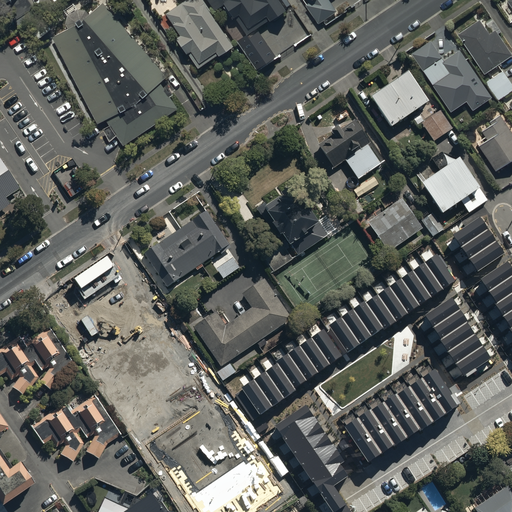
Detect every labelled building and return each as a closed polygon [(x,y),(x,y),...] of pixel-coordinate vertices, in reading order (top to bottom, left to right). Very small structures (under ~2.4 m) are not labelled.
[(0,0),(0,4),(14,25),(34,11),(26,0),(0,0)] [(104,0),(101,0),(55,29),(95,113),(102,108),(120,134),(173,99),(156,73),(159,61),(104,0)] [(232,50),(203,8),(205,7),(200,0),(189,0),(165,17),(172,27),(166,31),(185,58),(187,57),(197,72),(216,58),(218,60),(232,50)] [(285,16),(274,0),(219,0),(224,7),(221,9),(231,24),(235,21),(246,39),(268,24),(269,27),(285,16)] [(304,0),(308,5),(305,8),(317,26),(336,14),(326,0),(304,0)] [(458,37),(484,76),(511,58),(495,33),(488,37),(479,23),(458,37)] [(267,57),(256,38),(238,49),(250,68),(267,57)] [(0,51),(0,70),(28,51),(19,39),(0,51)] [(430,44),(410,57),(449,116),(466,105),(472,114),(491,102),(459,54),(444,64),(430,44)] [(39,64),(11,82),(17,91),(45,73),(39,64)] [(484,85),(497,103),(511,91),(511,86),(502,72),(484,85)] [(407,74),(372,96),(389,124),(424,102),(407,74)] [(422,127),(433,145),(450,134),(438,116),(422,127)] [(479,148),(495,173),(510,164),(511,167),(511,136),(500,118),(489,125),(491,128),(481,134),(487,143),(479,148)] [(318,149),(334,172),(346,164),(359,183),(381,168),(368,149),(370,148),(354,125),(340,134),(340,133),(331,138),(332,140),(318,149)] [(19,187),(0,159),(0,209),(9,203),(4,197),(19,187)] [(422,191),(442,220),(462,207),(469,217),(486,204),(458,165),(422,191)] [(280,202),(268,210),(275,221),(273,222),(280,233),(283,232),(298,255),(329,234),(294,182),(280,191),(282,195),(278,198),(280,202)] [(402,203),(368,226),(389,256),(423,232),(402,203)] [(207,214),(145,256),(168,290),(230,248),(207,214)] [(433,217),(423,224),(433,240),(443,233),(433,217)] [(454,235),(478,271),(505,253),(481,217),(454,235)] [(293,262),(287,254),(268,267),(274,275),(293,262)] [(330,326),(347,352),(383,328),(384,329),(454,281),(436,256),(367,303),(366,301),(330,326)] [(511,267),(508,261),(482,279),(511,328),(511,267)] [(194,331),(221,370),(291,322),(265,283),(242,298),(251,311),(225,329),(216,315),(194,331)] [(451,299),(425,315),(464,376),(490,359),(451,299)] [(243,388),(261,414),(296,390),(295,389),(342,356),(324,330),(277,362),(278,364),(243,388)] [(19,340),(0,352),(0,378),(5,375),(10,383),(18,378),(20,381),(11,390),(23,400),(38,380),(31,369),(35,367),(40,375),(49,367),(57,358),(42,335),(23,347),(19,340)] [(435,369),(346,426),(369,462),(458,405),(435,369)] [(64,407),(30,430),(41,447),(50,441),(56,450),(63,446),(65,449),(60,458),(73,464),(83,446),(76,435),(79,433),(84,440),(92,436),(94,439),(85,455),(98,462),(105,449),(120,439),(92,399),(69,415),(64,407)] [(350,511),(333,485),(348,475),(340,464),(344,462),(306,406),(276,426),(333,511),(350,511)] [(0,500),(32,480),(19,459),(8,465),(0,451),(0,432),(6,428),(0,417),(0,500)] [(511,511),(511,488),(508,483),(474,505),(478,511),(511,511)] [(105,498),(98,511),(168,511),(162,501),(159,503),(152,493),(142,500),(125,492),(119,504),(105,498)]
